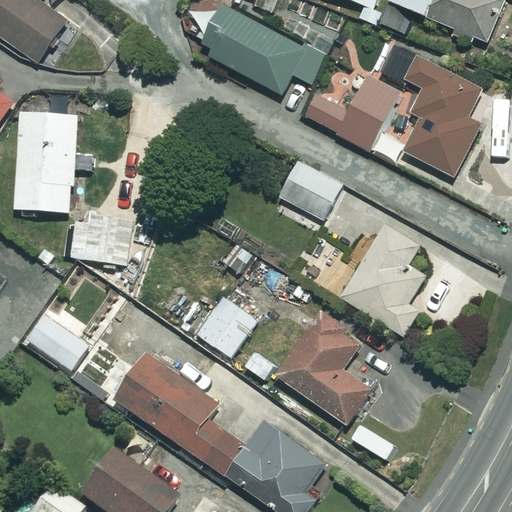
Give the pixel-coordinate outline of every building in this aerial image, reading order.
[(40,0),(0,0),(0,35),(37,63),(68,22),(40,2),(40,0)] [(378,0),(353,0),(375,9),(378,0)] [(429,17),(435,0),(390,0),(390,1),(429,17)] [(508,0),(435,0),(429,17),(493,43),(510,1),(508,0)] [(313,84),(326,57),(220,4),(202,40),(215,47),(211,57),(284,93),(294,74),(313,84)] [(482,88),(395,47),(383,73),(424,92),(413,114),(422,119),(405,153),(457,178),(482,126),(467,119),(482,88)] [(318,88),(303,115),(368,150),(399,93),(370,77),(361,93),(353,88),(345,103),(318,88)] [(0,121),(13,102),(0,93),(0,121)] [(79,115),(22,111),(16,209),(70,212),(73,169),(95,170),(96,156),(77,155),(79,115)] [(343,184),(299,162),(281,198),(325,220),(343,184)] [(135,219),(79,212),(73,258),(130,265),(135,219)] [(387,227),(342,297),(407,339),(423,314),(411,306),(429,277),(412,266),(422,250),(387,227)] [(237,243),(221,262),(246,281),(261,262),(237,243)] [(259,320),(225,296),(198,335),(232,359),(259,320)] [(366,339),(322,308),(276,373),(349,425),(379,382),(350,361),(366,339)] [(89,345),(46,315),(29,340),(72,370),(89,345)] [(277,365),(256,350),(245,365),(266,381),(277,365)] [(227,476),(247,446),(209,419),(220,403),(148,352),(116,399),(227,476)] [(109,374),(87,358),(76,373),(98,389),(109,374)] [(247,446),(227,476),(279,511),(307,511),(320,493),(312,487),(329,463),(266,419),(247,446)] [(195,510),(110,449),(78,495),(102,511),(221,511),(203,499),(195,510)] [(53,483),(31,511),(81,511),(85,507),(53,483)]
